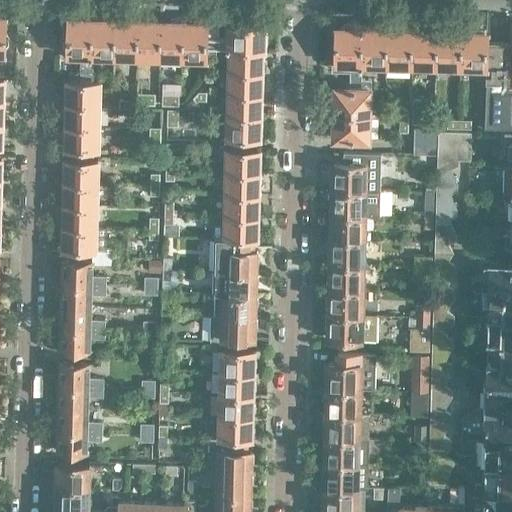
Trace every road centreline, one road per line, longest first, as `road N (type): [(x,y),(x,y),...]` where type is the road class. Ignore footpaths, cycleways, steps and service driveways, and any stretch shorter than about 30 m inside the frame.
road 1 (residential): [(16,511),(36,0)]
road 2 (residential): [(299,0),(285,511)]
